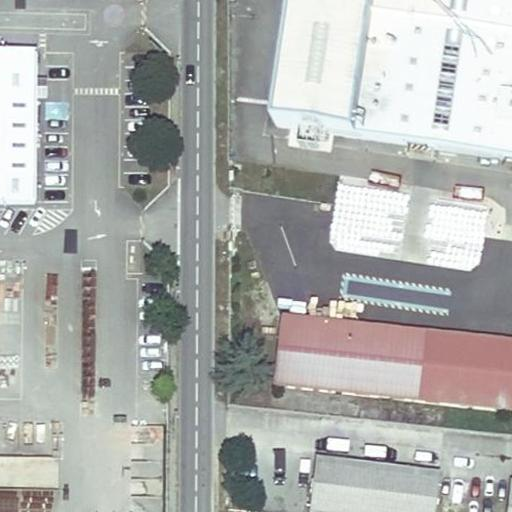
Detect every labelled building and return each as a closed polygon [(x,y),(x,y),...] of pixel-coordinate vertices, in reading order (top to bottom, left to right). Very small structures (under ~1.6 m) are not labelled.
[(511,0),(289,0),(271,128),(511,162),(511,0)] [(0,50),(0,203),(35,204),(36,100),(36,89),(37,51),(0,50)] [(48,100),(48,89),(36,89),(36,100),(48,100)] [(511,344),(280,319),(273,388),(511,413),(511,344)] [(427,511),(432,476),(309,461),(303,511),(427,511)] [(511,511),(511,485),(504,485),(500,511),(511,511)]
